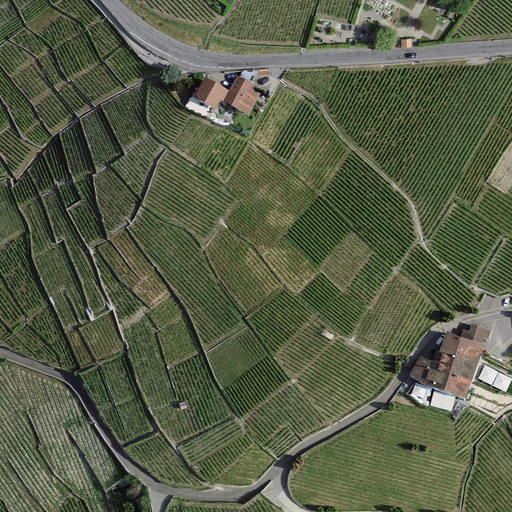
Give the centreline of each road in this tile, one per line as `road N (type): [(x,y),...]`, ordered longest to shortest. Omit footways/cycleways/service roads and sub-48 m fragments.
road 1 (tertiary): [(511,47),(198,58),(154,41),(112,0)]
road 2 (unclassified): [(156,486),(218,496),(254,487),(375,405),(438,331),(511,312)]
road 3 (unclassified): [(156,486),(117,451),(70,379),(0,351)]
road 4 (track): [(93,0),(156,63),(181,67),(198,58)]
